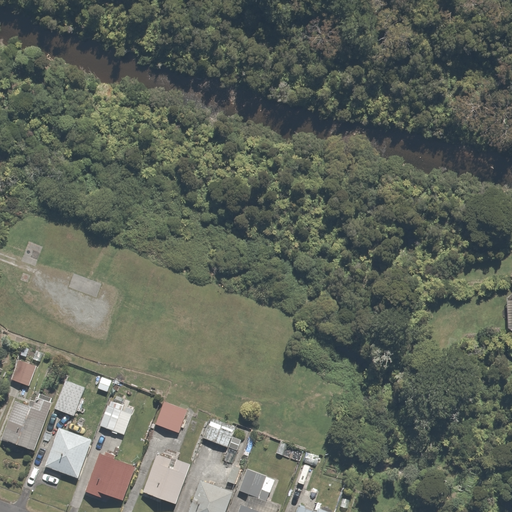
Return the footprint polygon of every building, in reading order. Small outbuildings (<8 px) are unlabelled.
[(42,368),(25,360),(15,380),(32,388),(42,368)] [(90,389),(69,381),(59,408),(79,416),(90,389)] [(31,408),(21,404),(6,439),(41,453),(56,416),(52,414),(56,402),(37,394),(31,408)] [(137,411),(114,402),(104,426),(127,435),(137,411)] [(193,413),(168,402),(159,424),(184,434),(193,413)] [(217,420),(208,437),(242,455),(249,443),(238,437),(240,432),(217,420)] [(96,440),(65,429),(51,466),(83,477),(96,440)] [(310,451),(306,462),(320,467),(324,456),(310,451)] [(141,468),(105,454),(90,492),(113,502),(115,498),(126,502),(141,468)] [(197,468),(162,454),(147,492),(181,506),(197,468)] [(319,474),(305,467),(295,486),(309,493),(319,474)] [(243,491),(254,495),(245,511),(280,511),(283,507),(272,501),(281,482),(253,469),(243,491)] [(230,511),(238,493),(207,480),(193,511),(230,511)]
